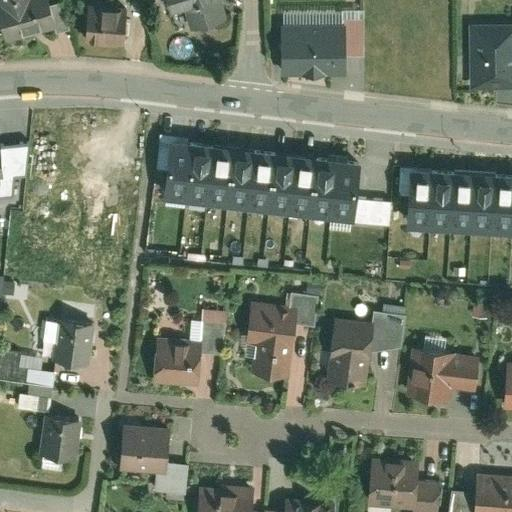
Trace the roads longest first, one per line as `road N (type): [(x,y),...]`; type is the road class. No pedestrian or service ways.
road 1 (residential): [(511,434),(311,419),(253,436),(227,432)]
road 2 (tertiary): [(511,131),(245,102)]
road 3 (tertiary): [(245,102),(0,87)]
road 4 (residential): [(0,498),(89,508),(103,394)]
